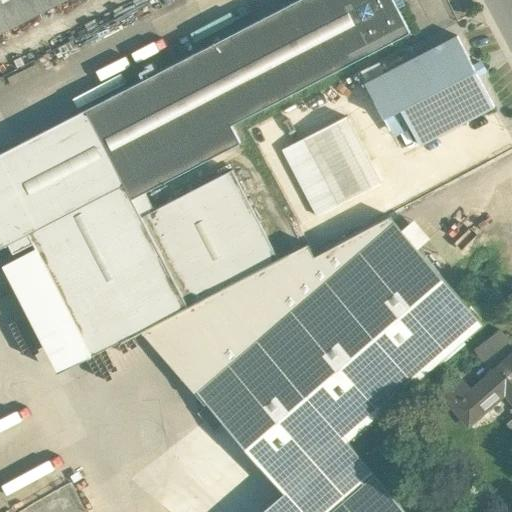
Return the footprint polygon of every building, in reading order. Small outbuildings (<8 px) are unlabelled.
[(0,0),(0,32),(62,0),(0,0)] [(296,0),(86,109),(132,198),(241,141),(231,124),(410,31),(398,7),(405,4),(403,0),(296,0)] [(457,35),(365,82),(383,118),(401,109),(419,144),(494,106),(478,75),(486,72),(480,62),(473,65),(457,35)] [(132,198),(86,109),(0,152),(0,247),(9,243),(13,252),(33,242),(91,354),(188,305),(141,215),(132,198)] [(346,116),(305,137),(339,204),(381,182),(346,116)] [(141,215),(188,305),(279,258),(232,167),(141,215)] [(207,401),(206,401),(208,403),(198,412),(214,431),(224,422),(284,491),(285,492),(347,440),(482,322),(403,231),(267,349),(207,401)] [(248,326),(187,378),(207,401),(267,349),(248,326)] [(478,348),(487,356),(508,337),(500,328),(478,348)] [(511,353),(472,389),(453,406),(452,406),(469,425),(505,394),(511,401),(511,418),(507,422),(511,427),(511,353)] [(461,377),(442,393),(453,406),(472,389),(461,377)] [(347,440),(285,492),(284,491),(260,511),(350,511),(384,484),(374,472),(347,440)] [(407,511),(384,484),(350,511),(407,511)]
